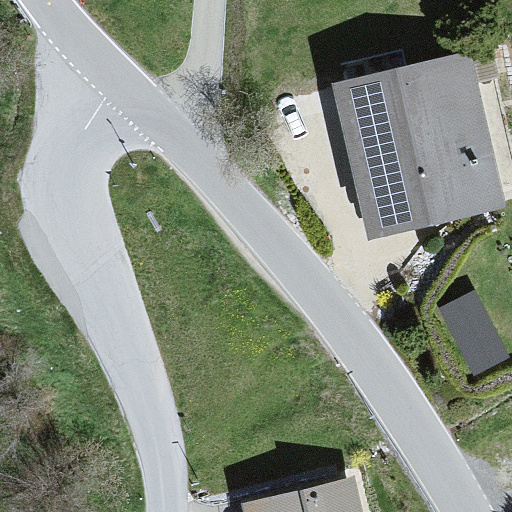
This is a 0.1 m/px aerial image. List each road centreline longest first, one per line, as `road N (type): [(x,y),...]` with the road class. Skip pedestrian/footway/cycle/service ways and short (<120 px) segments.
road 1 (tertiary): [(460,511),(349,329),(110,74)]
road 2 (residential): [(110,74),(71,138),(74,205),(166,422),(166,511)]
